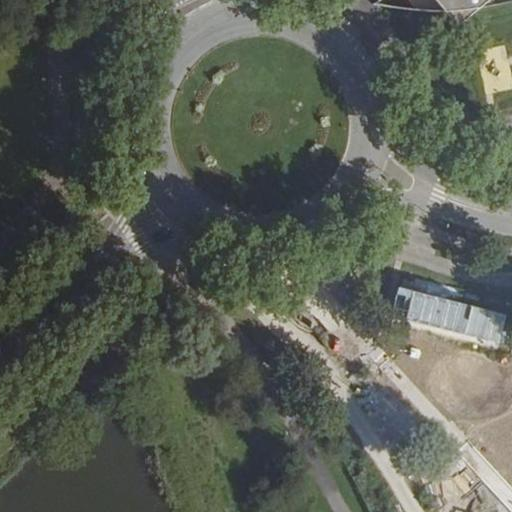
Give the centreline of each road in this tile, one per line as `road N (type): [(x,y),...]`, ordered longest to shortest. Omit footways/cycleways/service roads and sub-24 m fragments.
road 1 (tertiary): [(366,169),(374,123),(362,77),(332,40),(290,19),(243,16)]
road 2 (tertiary): [(173,202),(203,227),(240,240),(279,241),(316,228),(346,203),(366,169)]
road 3 (tertiary): [(173,202),(0,349)]
road 4 (tertiary): [(175,53),(154,88),(146,127),(153,167),(173,202)]
road 5 (tertiary): [(366,169),(511,217)]
